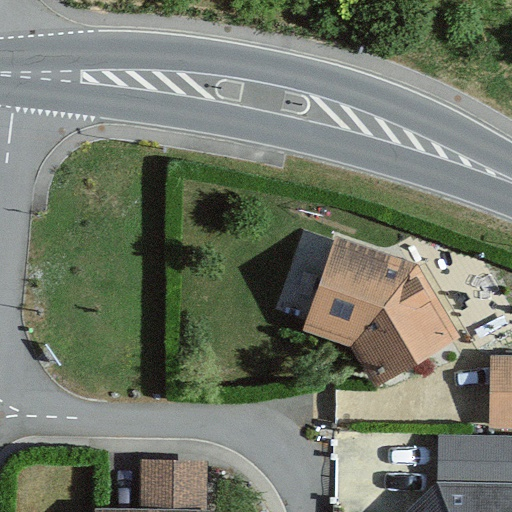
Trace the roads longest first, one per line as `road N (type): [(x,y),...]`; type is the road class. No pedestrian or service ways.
road 1 (secondary): [(511,181),(400,136),(262,95),(80,76),(0,79)]
road 2 (residential): [(0,415),(238,426),(291,457),(307,511)]
